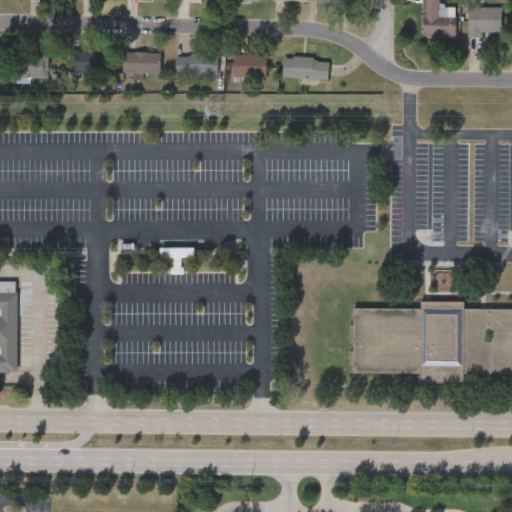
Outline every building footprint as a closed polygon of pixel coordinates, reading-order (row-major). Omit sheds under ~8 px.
[(423,33),(423,0),(440,0),(440,14),(457,14),(456,34),(423,33)] [(501,6),(501,33),(468,33),(468,6),(501,6)] [(71,49),(103,49),(103,72),(71,72),(71,49)] [(123,72),(123,50),(161,50),(161,72),(123,72)] [(48,74),(18,74),(18,53),(48,53),(48,74)] [(218,53),(218,74),(176,74),(176,53),(218,53)] [(265,54),(265,86),(233,86),(233,54),(265,54)] [(283,76),(284,56),(330,58),(328,78),(283,76)] [(195,245),(195,255),(161,255),(161,245),(195,245)] [(17,370),(0,369),(0,279),(19,280),(17,370)] [(511,308),(511,376),(421,376),(421,373),(354,372),(355,307),(420,307),(421,300),(465,301),(465,308),(511,308)]
